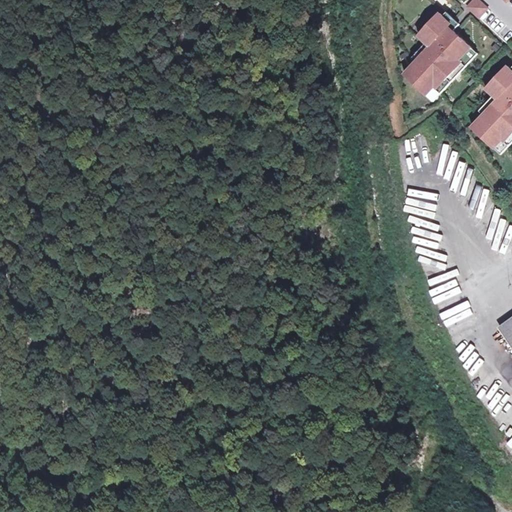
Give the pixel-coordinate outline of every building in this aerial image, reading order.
[(477,0),(473,0),(467,8),(478,18),(487,9),(477,0)] [(451,24),(439,14),(417,37),(429,48),(403,75),(426,97),(434,88),(437,90),(447,79),(462,64),(460,61),(471,49),(448,27),(451,24)] [(471,49),(460,61),(462,64),(466,67),(478,55),(471,49)] [(462,64),(447,79),(451,83),(466,67),(462,64)] [(511,71),(507,67),(486,90),(497,101),(471,128),(495,150),(502,142),(505,144),(511,135),(511,71)] [(434,88),(426,97),(433,103),(451,83),(447,79),(437,90),(434,88)] [(502,142),(495,150),(501,156),(511,143),(511,135),(505,144),(502,142)] [(511,322),(500,331),(511,347),(511,322)]
